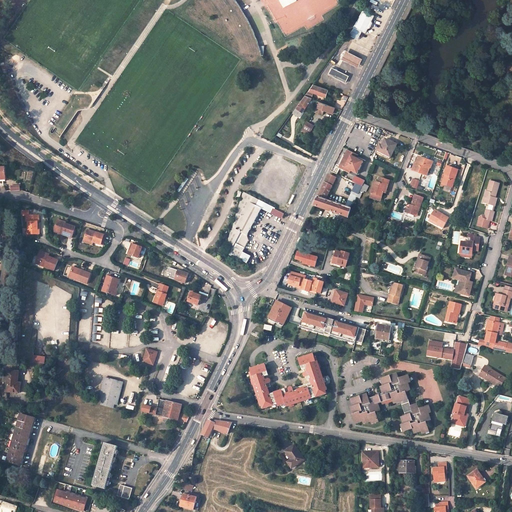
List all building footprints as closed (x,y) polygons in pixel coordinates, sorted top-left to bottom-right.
[(209,0),(242,53),(262,55),(260,48),(258,43),(257,39),(254,31),(250,22),(247,18),(243,10),(238,2),(236,0),(209,0)] [(361,32),(362,31),(365,32),(367,28),(369,27),(372,23),(371,20),(373,16),(363,10),(360,16),(363,18),(360,23),(357,21),(353,28),(361,32)] [(358,39),(361,32),(353,28),(349,34),(358,39)] [(362,57),(347,50),(342,60),(357,68),(362,57)] [(349,76),(332,67),(328,74),(346,82),(349,76)] [(312,97),(314,92),(318,93),(318,92),(326,94),(328,89),(313,84),(305,95),(312,97)] [(300,117),(301,114),(307,106),(306,106),(312,97),(305,95),(293,113),(300,117)] [(335,107),(317,100),(315,106),(324,109),(333,113),(335,107)] [(310,131),(314,126),(307,122),(304,128),(305,128),(303,131),(308,135),(310,131)] [(397,145),(385,139),(382,146),(380,144),(377,150),(382,153),(391,157),(397,145)] [(352,155),(347,153),(340,168),(344,170),(345,168),(357,174),(363,162),(357,159),(358,158),(357,157),(355,156),(354,158),(351,156),(352,155)] [(431,168),(433,162),(428,160),(428,161),(424,160),(425,159),(419,157),(417,163),(418,163),(415,171),(427,176),(430,168),(431,168)] [(458,170),(448,167),(445,175),(446,176),(443,184),(452,187),(458,170)] [(336,178),(329,175),(319,196),(326,200),(336,178)] [(355,175),(352,181),(362,186),(365,180),(355,175)] [(386,193),(388,186),(387,186),(389,181),(380,178),(379,181),(376,180),(371,193),(381,197),(383,192),(386,193)] [(424,189),(418,187),(420,182),(416,181),(414,188),(417,189),(423,191),(424,189)] [(499,184),(490,181),(487,191),(486,191),(484,198),(487,199),(486,203),(490,204),(495,206),(497,199),(495,198),(494,198),(494,196),(496,197),(499,184)] [(361,189),(366,192),(369,186),(363,184),(361,189)] [(259,199),(244,192),(233,227),(227,245),(233,248),(230,254),(239,259),(239,258),(247,263),(251,256),(243,252),(249,240),(247,236),(261,209),(262,208),(256,205),(259,199)] [(351,209),(358,194),(353,192),(345,207),(351,209)] [(406,213),(416,216),(417,212),(419,212),(423,198),(416,195),(412,206),(411,209),(408,208),(406,213)] [(348,218),(351,209),(345,207),(318,197),(314,206),(348,218)] [(259,199),(256,205),(262,208),(261,209),(267,211),(269,206),(270,205),(259,199)] [(281,211),(274,208),(272,214),(278,217),(281,211)] [(436,225),(443,229),(449,218),(434,210),(430,219),(437,223),(436,225)] [(488,210),(487,210),(485,216),(480,217),(477,225),(487,228),(490,220),(492,221),(494,212),(493,212),(488,210)] [(27,229),(27,234),(37,234),(37,226),(37,222),(39,222),(39,215),(25,215),(26,219),(29,219),(29,222),(27,222),(27,229)] [(62,234),(72,237),(73,233),(75,227),(65,224),(66,222),(57,219),(54,229),(55,229),(63,232),(62,234)] [(83,239),(101,246),(102,242),(104,236),(87,230),(83,239)] [(460,253),(472,255),(473,251),(473,247),(479,247),(480,238),(471,237),(471,242),(468,242),(467,243),(462,242),(460,253)] [(137,253),(139,254),(142,248),(131,244),(129,248),(131,248),(130,251),(137,253)] [(44,266),(54,270),(58,259),(48,256),(48,254),(39,251),(35,261),(44,264),(44,266)] [(315,267),(318,257),(296,251),(294,261),(315,267)] [(346,267),(349,254),(343,252),(342,253),(336,251),(335,256),(333,263),(341,265),(346,267)] [(425,271),(429,257),(421,254),(418,263),(419,264),(418,268),(417,268),(415,273),(422,275),(424,271),(425,271)] [(335,256),(333,255),(331,262),(330,263),(330,264),(331,265),(332,265),(340,267),(341,265),(333,263),(335,256)] [(170,278),(175,280),(181,282),(181,283),(182,284),(182,282),(185,283),(189,274),(169,267),(167,272),(171,274),(170,278)] [(468,285),(469,281),(471,273),(456,268),(453,278),(460,280),(463,281),(462,284),(460,285),(458,292),(469,296),(472,286),(468,285)] [(68,278),(86,285),(90,274),(81,271),(80,273),(71,270),(68,278)] [(299,287),(302,275),(291,272),(288,283),(295,285),(295,286),(299,287)] [(309,291),(312,282),(305,280),(306,276),(302,275),(299,287),(298,288),(302,289),(302,290),(309,292),(309,291)] [(118,281),(107,276),(101,292),(111,295),(114,288),(115,289),(118,281)] [(320,293),(324,282),(316,280),(317,279),(313,278),(312,282),(309,291),(313,292),(313,291),(320,293)] [(402,294),(404,285),(395,283),(392,295),(390,294),(388,303),(398,305),(400,294),(402,294)] [(166,294),(168,287),(160,284),(157,291),(158,292),(157,295),(155,295),(153,301),(162,305),(166,294)] [(348,294),(336,290),(335,295),(333,302),(344,306),(347,298),(348,294)] [(511,298),(511,296),(511,292),(504,290),(503,296),(496,294),(494,302),(497,302),(496,309),(507,312),(510,298),(511,298)] [(192,292),(188,302),(198,305),(202,295),(192,292)] [(358,295),(355,311),(362,312),(364,304),(372,306),(374,298),(358,295)] [(351,313),(352,300),(347,298),(344,306),(343,310),(351,313)] [(277,301),(269,319),(283,326),(292,308),(277,301)] [(461,305),(450,302),(446,321),(455,323),(458,314),(459,314),(461,305)] [(360,327),(305,311),(301,325),(363,343),(367,330),(360,328),(360,327)] [(494,348),(499,323),(489,321),(487,332),(484,346),(494,348)] [(391,327),(378,324),(377,330),(376,338),(384,339),(389,340),(391,327)] [(377,330),(375,330),(374,338),(373,338),(373,339),(374,340),(375,340),(384,341),(384,339),(376,338),(377,330)] [(430,341),(428,356),(452,360),(454,351),(442,349),(443,344),(430,341)] [(454,351),(452,360),(451,368),(460,370),(462,363),(463,362),(465,354),(467,345),(455,342),(454,351)] [(157,353),(146,350),(143,358),(154,362),(157,353)] [(312,398),(326,394),(325,391),(324,387),(325,386),(326,386),(323,379),(322,379),(318,369),(320,368),(317,361),(316,361),(315,357),(314,354),(299,359),(303,370),(305,369),(306,372),(305,373),(304,374),(304,375),(305,376),(306,376),(306,377),(307,376),(309,376),(310,379),(311,379),(312,378),(314,382),(312,383),(296,387),(297,389),(294,390),(293,388),(292,387),(291,387),(290,387),(289,388),(289,389),(289,390),(286,391),(285,389),(270,394),(268,395),(266,388),(268,387),(269,387),(268,383),(270,382),(271,381),(271,380),(270,379),(269,378),(268,378),(267,375),(269,375),(265,364),(251,369),(252,372),(253,376),(252,376),(254,384),(256,383),(258,393),(257,394),(260,401),(261,401),(263,405),(264,408),(278,404),(279,406),(282,405),(286,403),(287,406),(294,404),(294,403),(304,399),(304,400),(312,398)] [(462,363),(471,366),(474,356),(465,354),(463,362),(462,363)] [(506,378),(485,366),(480,375),(500,388),(506,378)] [(19,371),(7,370),(5,391),(19,393),(21,383),(18,382),(19,371)] [(361,396),(353,399),(356,406),(353,407),(355,414),(353,415),(356,422),(363,420),(364,423),(371,420),(372,422),(379,420),(377,412),(379,411),(377,404),(379,403),(382,402),(386,401),(393,399),(393,401),(401,399),(401,401),(406,415),(403,417),(405,423),(403,424),(405,432),(413,429),(413,432),(420,430),(421,432),(428,429),(426,422),(429,421),(426,414),(428,413),(429,413),(426,406),(419,408),(419,405),(412,408),(411,406),(406,392),(409,391),(406,384),(409,383),(407,376),(399,379),(398,376),(391,378),(390,376),(383,379),(385,386),(383,386),(382,386),(385,394),(382,394),(379,395),(376,396),(369,398),(368,396),(361,398),(361,396)] [(105,378),(99,400),(102,401),(101,404),(113,408),(114,404),(116,405),(122,382),(105,378)] [(421,391),(424,401),(435,398),(431,387),(421,391)] [(471,400),(461,397),(459,405),(457,404),(456,404),(454,414),(455,414),(453,420),(458,422),(457,425),(463,426),(464,422),(466,422),(469,414),(465,413),(466,411),(467,411),(471,400)] [(180,413),(182,405),(160,399),(157,408),(156,414),(177,420),(186,422),(189,415),(180,413)] [(157,408),(144,404),(142,411),(156,414),(157,408)] [(20,413),(6,462),(21,466),(36,418),(20,413)] [(494,413),(490,429),(497,431),(498,428),(502,429),(504,424),(506,425),(508,416),(494,413)] [(202,435),(209,438),(213,428),(228,434),(232,423),(216,421),(215,422),(209,420),(202,435)] [(105,443),(92,485),(105,489),(117,446),(105,443)] [(304,459),(294,445),(286,451),(292,459),(288,462),(292,468),(304,459)] [(282,454),(288,462),(292,459),(286,451),(282,454)] [(367,452),(368,465),(372,465),(372,467),(379,467),(378,458),(377,457),(378,456),(378,452),(367,452)] [(414,462),(400,462),(400,472),(413,472),(413,468),(414,468),(414,462)] [(433,468),(434,480),(445,479),(445,473),(445,470),(447,470),(447,463),(438,463),(439,468),(433,468)] [(477,470),(468,476),(476,488),(485,482),(480,474),(477,470)] [(57,481),(56,485),(89,494),(90,491),(57,481)] [(120,485),(117,496),(129,499),(132,488),(120,485)] [(57,489),(53,502),(84,511),(88,498),(57,489)] [(197,497),(184,494),(181,506),(194,509),(197,497)] [(372,509),(371,511),(381,511),(382,509),(381,509),(380,500),(370,501),(371,509),(372,509)] [(448,502),(442,502),(440,503),(440,507),(435,507),(434,511),(446,511),(446,509),(448,509),(448,502)]
